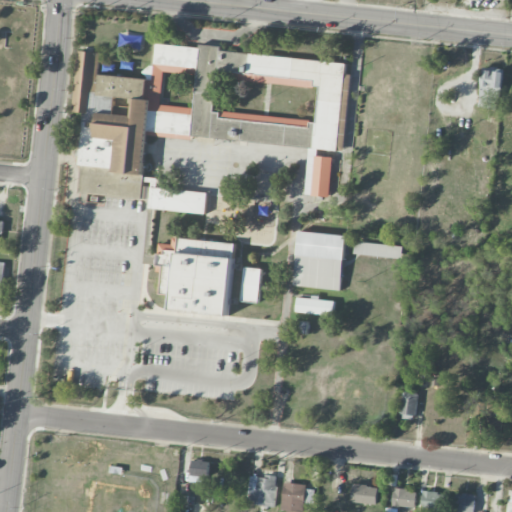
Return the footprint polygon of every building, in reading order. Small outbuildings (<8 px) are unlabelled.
[(345,151),(351,75),(346,74),(347,63),(221,52),(221,49),(155,43),(152,79),(99,75),(101,53),(78,51),(73,112),(86,113),(86,120),(84,120),(80,167),(144,173),(147,134),(345,151)] [(502,71),(483,69),(479,107),(499,109),(502,71)] [(332,157),(308,156),(306,196),(330,197),(332,157)] [(83,169),(81,193),(104,194),(104,196),(149,199),(150,187),(144,186),(145,173),(83,169)] [(149,208),(205,215),(208,194),(152,187),(149,208)] [(341,291),(346,236),(299,231),(294,286),(341,291)] [(228,316),(234,258),(222,257),(224,246),(233,247),(233,244),(173,238),(172,245),(159,243),(157,265),(163,266),(160,294),(173,295),(171,310),(228,316)] [(402,258),(403,245),(355,243),(355,255),(402,258)] [(243,301),(261,302),(261,269),(244,268),(243,301)] [(335,300),(297,299),(296,313),(334,315),(335,300)] [(401,414),(416,416),(419,394),(404,392),(401,414)] [(487,436),(502,436),(502,420),(509,420),(509,410),(503,410),(504,399),(488,399),(487,436)] [(210,462),(192,460),(192,468),(209,470),(210,462)] [(274,506),(277,478),(251,475),(248,503),(274,506)] [(351,501),(376,505),(378,488),(354,484),(351,501)] [(304,511),(305,503),(314,504),(314,486),(283,485),(282,511),(304,511)] [(392,508),(416,508),(416,490),(393,490),(392,508)] [(443,511),(443,492),(423,492),(422,511),(443,511)] [(474,511),(475,494),(460,493),(459,511),(474,511)]
